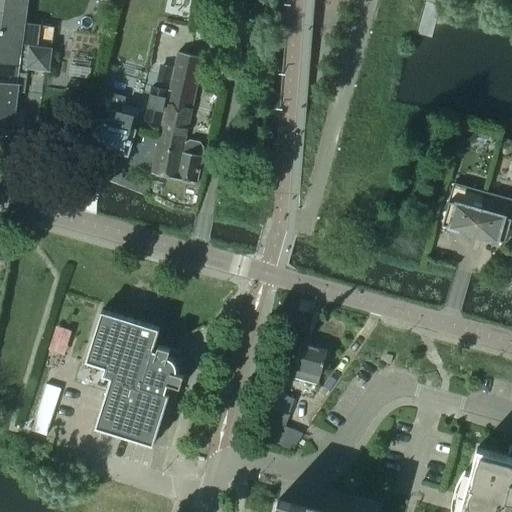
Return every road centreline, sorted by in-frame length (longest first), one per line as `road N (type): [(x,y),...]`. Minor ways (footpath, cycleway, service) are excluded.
road 1 (residential): [(511,343),(0,195)]
road 2 (residential): [(511,423),(387,387),(325,465),(288,472),(248,460),(224,466)]
